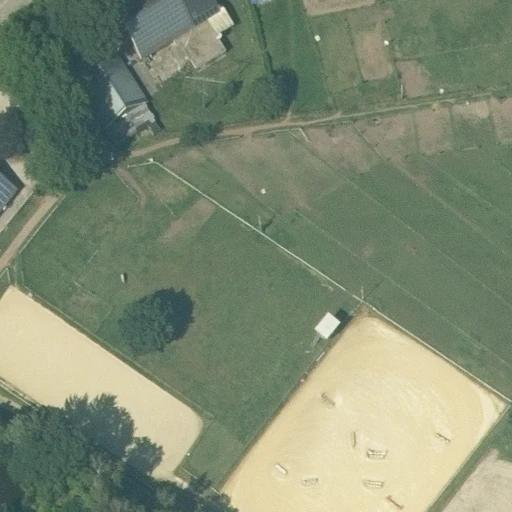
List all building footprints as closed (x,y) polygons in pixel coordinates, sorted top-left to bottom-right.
[(208,0),(135,0),(123,8),(110,16),(131,50),(140,64),(176,42),(206,24),(218,16),(208,0)] [(226,56),(206,24),(176,42),(195,73),(226,56)] [(127,78),(116,61),(76,85),(106,131),(118,123),(144,107),(146,106),(129,81),(130,81),(127,78)] [(144,107),(118,123),(127,138),(128,139),(154,123),(144,107)] [(0,180),(0,207),(3,210),(16,194),(0,180)] [(330,344),(342,326),(329,318),(317,336),(330,344)]
